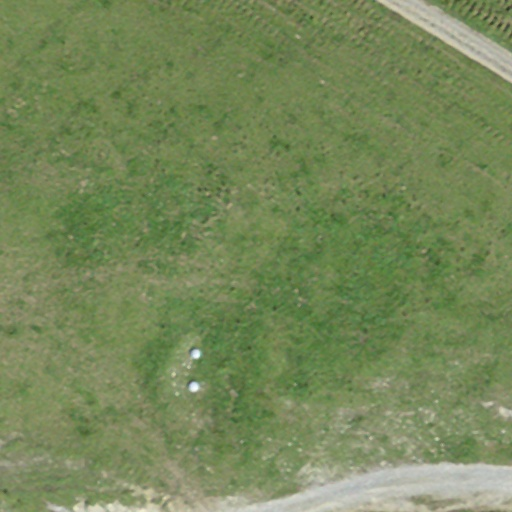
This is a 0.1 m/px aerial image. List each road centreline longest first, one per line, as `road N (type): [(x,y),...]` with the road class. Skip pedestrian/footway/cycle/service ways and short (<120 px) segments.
road 1 (track): [(511,483),(430,475),(275,511)]
road 2 (track): [(412,0),(511,68)]
